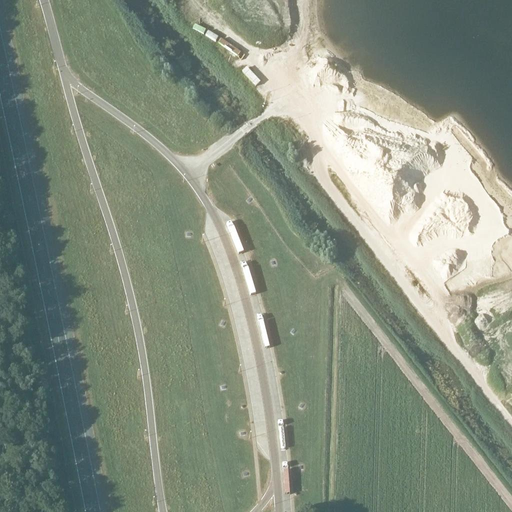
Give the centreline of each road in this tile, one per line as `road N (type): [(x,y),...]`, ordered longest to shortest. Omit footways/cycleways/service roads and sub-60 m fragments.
road 1 (motorway): [(91,511),(0,62)]
road 2 (track): [(511,425),(326,189),(312,131),(251,58)]
